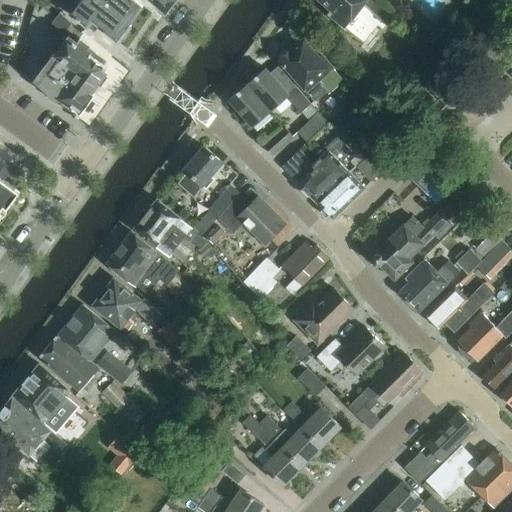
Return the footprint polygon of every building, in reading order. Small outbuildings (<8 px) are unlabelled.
[(66,0),(62,6),(69,12),(68,13),(76,19),(75,19),(80,23),(80,22),(87,28),(92,21),(119,43),(131,27),(129,25),(143,7),(133,0),(66,0)] [(149,0),(166,14),(173,4),(169,1),(170,0),(149,0)] [(382,21),(389,13),(375,0),(318,0),(331,11),(328,14),(344,28),(364,4),(382,21)] [(47,31),(57,38),(60,34),(63,36),(73,22),(60,13),(47,31)] [(103,71),(106,68),(103,66),(105,63),(97,56),(94,59),(86,52),(89,47),(80,40),(76,44),(69,39),(68,40),(67,38),(54,55),(53,54),(33,82),(48,95),(47,96),(56,102),(59,98),(80,114),(93,96),(88,92),(104,71),(103,71)] [(314,102),(327,90),(319,80),(333,68),(324,58),(319,58),(306,42),(300,41),(291,49),(285,50),(280,54),(278,61),(314,102)] [(246,84),(269,110),(286,95),(301,112),(310,103),(277,66),(268,73),(264,69),(246,84)] [(497,80),(503,74),(495,66),(489,72),(497,80)] [(471,92),(489,109),(506,92),(488,74),(471,92)] [(269,110),(246,84),(228,101),(251,126),(269,110)] [(318,112),(298,131),(308,141),(328,123),(318,112)] [(286,127),(266,145),(274,154),(294,136),(286,127)] [(311,196),(316,201),(348,171),(339,162),(354,148),(351,144),(351,145),(342,136),(327,150),(312,165),(315,168),(299,184),(301,186),(300,191),(306,197),(311,196)] [(183,169),(187,172),(178,183),(194,196),(223,162),(203,145),(183,169)] [(5,182),(11,175),(9,163),(0,155),(0,219),(20,194),(5,182)] [(426,161),(410,177),(426,193),(442,177),(426,161)] [(348,171),(316,201),(321,206),(320,211),(326,217),(331,217),(332,218),(364,188),(348,171)] [(211,209),(218,217),(219,217),(236,197),(240,193),(231,185),(211,209)] [(247,207),(236,197),(219,217),(234,232),(244,222),(265,243),(284,223),(258,196),(247,207)] [(468,198),(461,205),(468,212),(475,205),(468,198)] [(182,237),(188,241),(189,239),(208,259),(215,253),(197,232),(196,231),(157,200),(135,228),(168,255),(182,237)] [(218,217),(211,209),(194,227),(202,235),(218,217)] [(433,234),(437,239),(449,228),(445,223),(447,220),(439,212),(423,228),(412,217),(404,225),(403,224),(388,239),(392,243),(379,255),(374,255),(373,265),(380,265),(394,280),(412,262),(408,258),(433,234)] [(211,246),(225,232),(218,225),(204,239),(211,246)] [(106,263),(134,286),(137,283),(148,292),(159,278),(167,284),(190,306),(204,291),(190,276),(185,271),(183,274),(177,270),(158,252),(131,231),(106,263)] [(503,240),(494,231),(474,251),(482,260),(503,240)] [(482,260),(477,265),(486,274),(511,249),(503,240),(482,260)] [(328,257),(317,244),(313,248),(306,242),(282,265),(296,279),(287,288),(293,294),(328,257)] [(474,251),(470,248),(456,262),(468,274),(477,265),(482,260),(474,251)] [(273,278),(280,271),(267,258),(243,282),(261,299),(277,282),(273,278)] [(419,311),(458,271),(447,260),(436,272),(424,260),(411,273),(414,277),(400,292),(419,311)] [(144,298),(143,300),(141,302),(113,278),(106,286),(108,291),(103,296),(98,297),(92,305),(120,327),(138,305),(141,307),(138,311),(152,325),(162,315),(144,298)] [(454,333),(494,293),(484,283),(467,299),(455,287),(427,315),(430,317),(430,321),(433,325),(437,325),(439,327),(444,323),(454,333)] [(317,345),(353,308),(332,287),(316,303),(313,300),(294,319),(317,345)] [(83,304),(58,335),(91,361),(116,331),(83,304)] [(506,338),(511,331),(511,310),(495,327),(480,312),(471,321),(471,327),(458,342),(457,341),(456,342),(457,343),(458,351),(459,352),(460,352),(466,358),(466,359),(467,360),(468,359),(476,361),(476,362),(478,360),(477,360),(502,335),(506,338)] [(335,338),(316,357),(331,372),(343,360),(357,374),(386,347),(366,326),(344,347),(335,338)] [(91,361),(58,335),(39,357),(81,391),(100,367),(91,361)] [(494,387),(511,369),(511,342),(510,344),(509,344),(497,356),(500,358),(483,375),(494,387)] [(122,384),(133,370),(107,350),(96,364),(122,384)] [(381,373),(371,383),(370,384),(349,405),(355,411),(370,396),(373,398),(382,407),(388,401),(419,370),(404,354),(383,375),(381,373)] [(44,423),(71,391),(39,364),(12,395),(44,423)] [(298,378),(316,396),(326,386),(307,368),(298,378)] [(511,405),(511,378),(499,392),(511,405)] [(131,400),(114,382),(103,393),(120,411),(131,400)] [(61,455),(68,446),(12,397),(0,411),(0,429),(29,455),(43,438),(61,455)] [(302,411),(291,402),(283,410),(294,420),(302,411)] [(320,407),(300,427),(321,447),(340,427),(320,407)] [(419,482),(474,427),(458,411),(424,445),(432,452),(427,457),(421,452),(405,468),(419,482)] [(281,446),(260,424),(251,415),(243,423),(266,446),(263,448),(272,456),(262,465),(283,485),(302,466),(281,446)] [(302,466),(321,447),(300,427),(292,435),(285,429),(283,431),(267,416),(260,424),(281,446),(302,466)] [(220,432),(213,441),(228,454),(236,445),(220,432)] [(463,479),(480,496),(511,465),(495,448),(479,464),(460,445),(425,481),(443,499),(463,479)] [(209,449),(204,455),(211,461),(216,455),(209,449)] [(222,471),(239,485),(246,475),(230,462),(222,471)] [(511,465),(480,496),(492,508),(511,488),(511,465)] [(385,499),(398,511),(415,511),(412,509),(422,499),(403,480),(385,499)] [(211,490),(205,498),(226,511),(260,511),(265,506),(240,489),(231,503),(211,490)] [(448,511),(432,496),(424,504),(432,511),(448,511)] [(226,511),(205,498),(198,508),(204,511),(226,511)] [(398,511),(385,499),(372,511),(398,511)] [(511,511),(511,500),(510,503),(508,501),(497,511),(511,511)]
